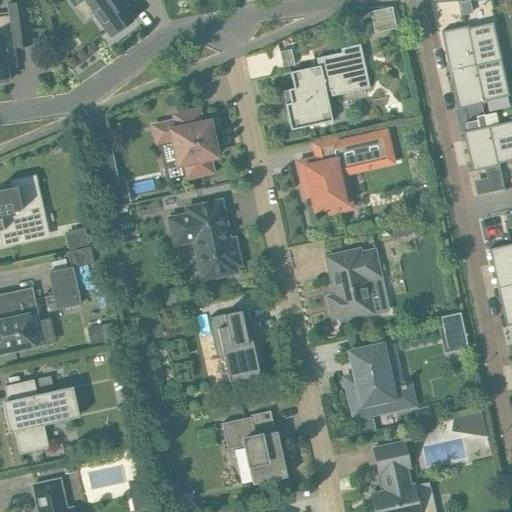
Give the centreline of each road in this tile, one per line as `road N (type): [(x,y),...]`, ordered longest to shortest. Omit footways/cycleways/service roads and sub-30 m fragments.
road 1 (residential): [(223,20),(334,511)]
road 2 (residential): [(223,20),(173,30),(75,101),(0,112)]
road 3 (residential): [(458,209),(510,442)]
road 4 (residential): [(413,0),(458,209)]
